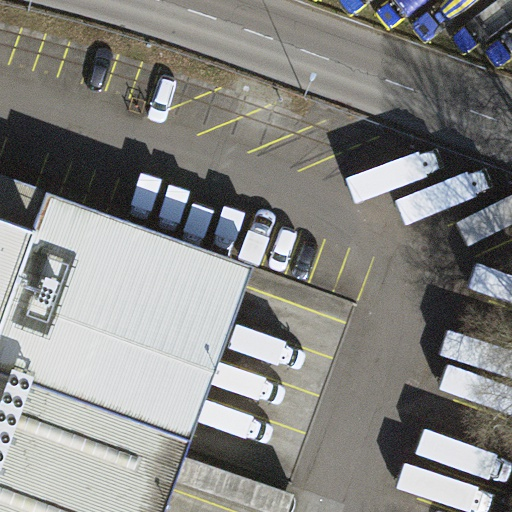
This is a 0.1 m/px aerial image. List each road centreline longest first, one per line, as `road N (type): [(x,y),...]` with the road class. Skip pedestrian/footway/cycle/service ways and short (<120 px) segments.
road 1 (unknown): [(350,511),(395,330),(384,274),(347,244),(0,133)]
road 2 (unclassified): [(158,0),(511,124)]
